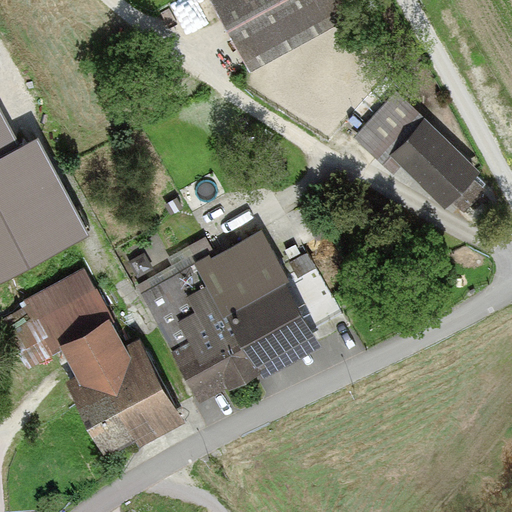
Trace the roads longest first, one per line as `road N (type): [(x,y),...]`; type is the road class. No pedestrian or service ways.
road 1 (residential): [(88,511),(511,282)]
road 2 (track): [(105,0),(197,73),(511,252)]
road 3 (track): [(400,0),(511,194)]
